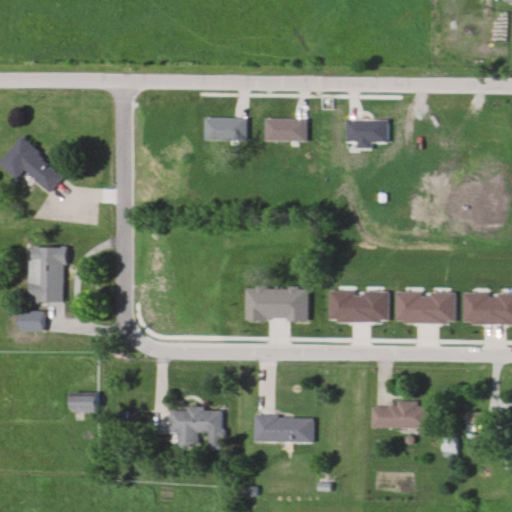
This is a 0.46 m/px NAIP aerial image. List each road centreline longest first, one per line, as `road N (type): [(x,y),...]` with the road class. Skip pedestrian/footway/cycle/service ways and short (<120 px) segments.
road 1 (residential): [(511,84),(120,80)]
road 2 (residential): [(511,357),(180,355),(157,353),(132,337)]
road 3 (residential): [(132,337),(121,306),(120,80)]
road 4 (residential): [(120,80),(0,78)]
